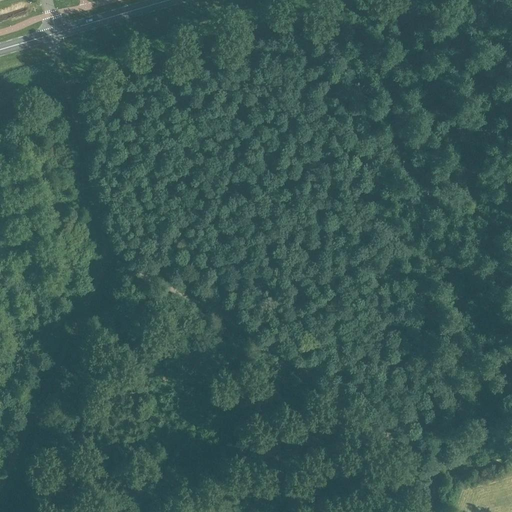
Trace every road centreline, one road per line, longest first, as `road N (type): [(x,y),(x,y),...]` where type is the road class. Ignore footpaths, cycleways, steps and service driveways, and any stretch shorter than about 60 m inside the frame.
road 1 (track): [(0,484),(107,254),(54,33)]
road 2 (track): [(107,254),(295,363),(433,468),(431,511)]
road 3 (tertiary): [(0,49),(168,0)]
